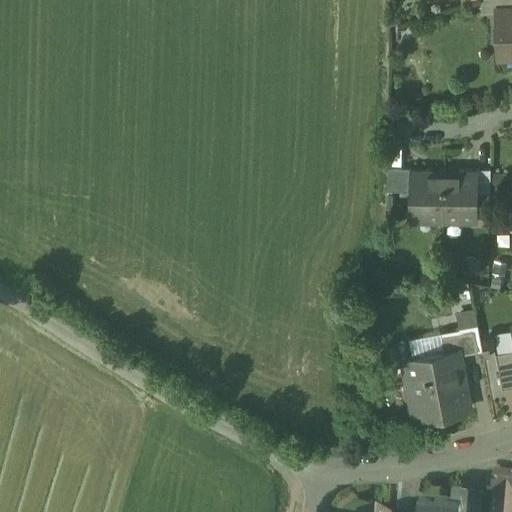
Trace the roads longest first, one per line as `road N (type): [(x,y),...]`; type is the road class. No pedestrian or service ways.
road 1 (unclassified): [(0,290),(318,476)]
road 2 (residential): [(318,476),(421,465),(511,442)]
road 3 (residential): [(511,112),(448,134),(389,133)]
